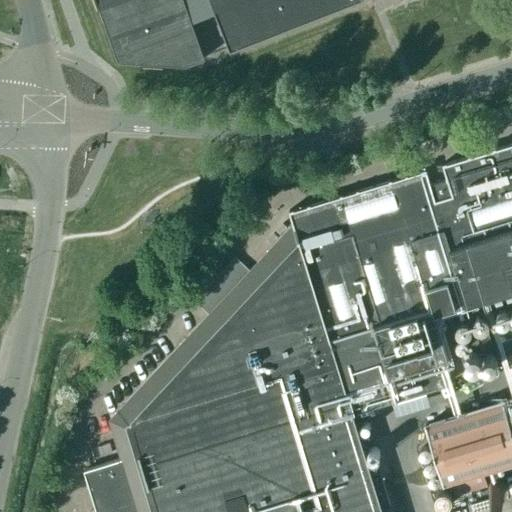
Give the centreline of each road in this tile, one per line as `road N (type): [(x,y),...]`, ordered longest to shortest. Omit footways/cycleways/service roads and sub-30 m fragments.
road 1 (tertiary): [(511,74),(346,122),(287,130),(112,122)]
road 2 (unclassified): [(0,464),(46,244),(44,122)]
road 3 (unknown): [(511,376),(407,409),(401,424)]
road 4 (secondary): [(44,122),(27,0)]
